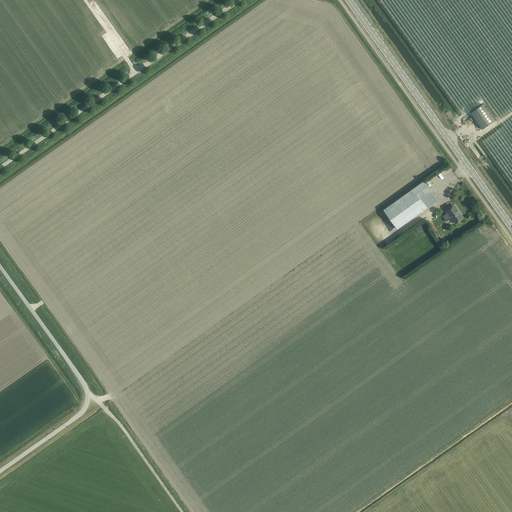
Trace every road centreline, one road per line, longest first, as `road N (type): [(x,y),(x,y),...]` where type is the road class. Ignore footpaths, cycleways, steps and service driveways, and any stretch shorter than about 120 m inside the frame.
road 1 (unclassified): [(0,166),(238,0)]
road 2 (secondary): [(511,227),(348,0)]
road 3 (track): [(87,391),(180,511)]
